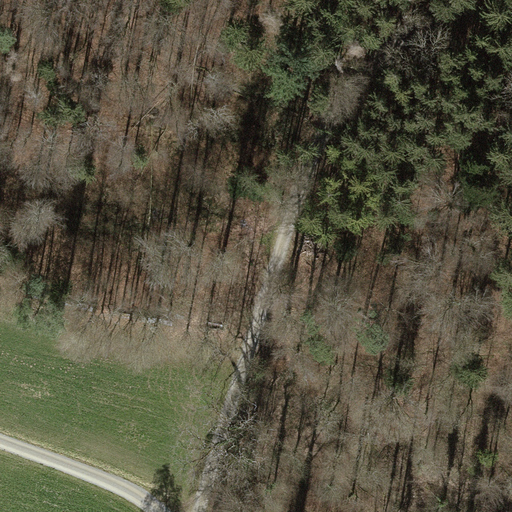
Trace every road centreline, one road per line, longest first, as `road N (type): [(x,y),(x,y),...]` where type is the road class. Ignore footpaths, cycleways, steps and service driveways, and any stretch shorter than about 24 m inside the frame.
road 1 (track): [(200,511),(324,71),(437,0)]
road 2 (track): [(168,511),(149,495),(0,443)]
